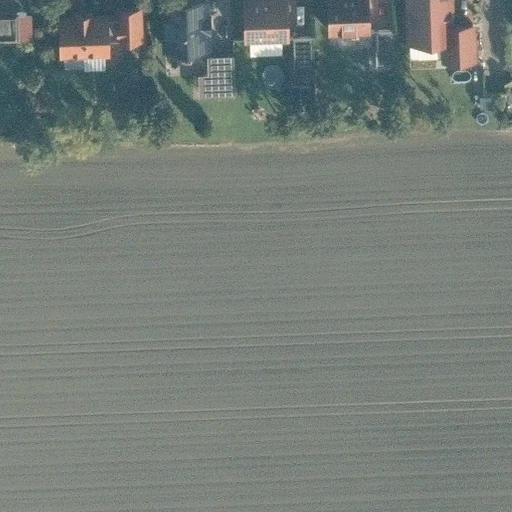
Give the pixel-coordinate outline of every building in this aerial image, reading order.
[(206,0),(163,0),(165,49),(208,48),(206,0)] [(286,0),(242,0),(244,40),(288,39),(286,0)] [(367,0),(326,0),(327,33),(368,32),(367,0)] [(451,0),(404,0),(406,40),(450,39),(451,59),(476,58),(474,22),(452,23),(451,0)] [(141,6),(115,7),(117,41),(143,40),(141,6)] [(0,37),(15,37),(14,11),(0,11),(0,37)] [(109,13),(59,15),(61,56),(110,54),(109,13)] [(390,28),(374,28),(375,66),(391,66),(390,28)] [(311,35),(292,35),(293,86),(313,85),(311,35)] [(233,53),(206,54),(206,74),(198,74),(199,95),(234,95),(233,53)] [(152,85),(131,75),(122,92),(143,102),(152,85)] [(386,82),(371,77),(367,89),(382,94),(386,82)]
